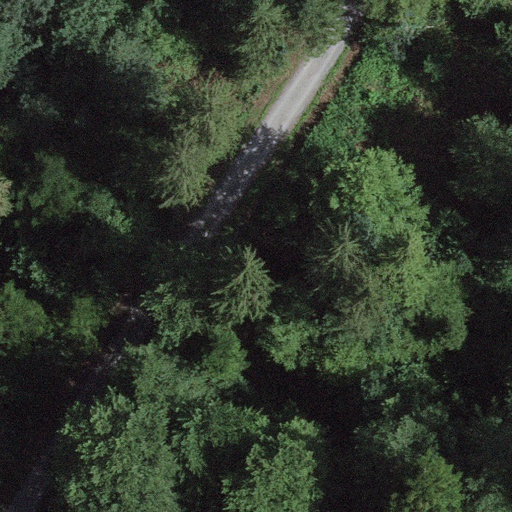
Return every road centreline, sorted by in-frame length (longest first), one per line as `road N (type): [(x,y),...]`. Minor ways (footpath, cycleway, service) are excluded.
road 1 (track): [(345,0),(14,511)]
road 2 (track): [(0,47),(123,0)]
